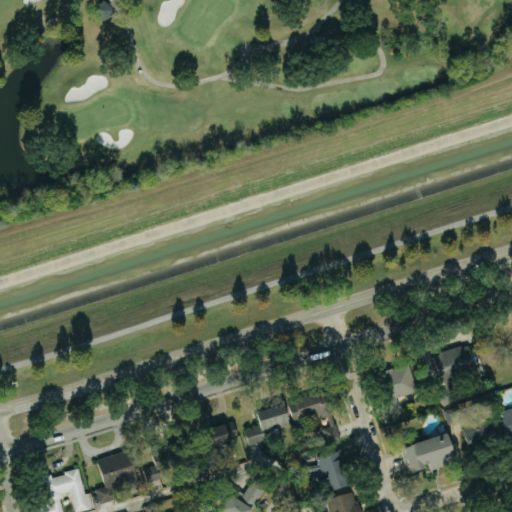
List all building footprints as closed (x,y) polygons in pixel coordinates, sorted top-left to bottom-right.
[(102,0),(104,0),(114,8),(104,20),(93,11),(102,0)] [(432,355),(439,354),(438,352),(459,344),(460,346),(467,344),(477,376),(449,385),(457,397),(443,406),(435,392),(445,387),(444,384),(442,385),(432,355)] [(373,373),(408,362),(416,390),(395,396),(399,408),(385,412),(373,373)] [(286,401),(296,430),(307,427),(304,417),(319,412),(320,415),(345,407),(337,384),(319,391),(318,389),(293,397),(294,399),(286,401)] [(282,401),(255,409),(260,423),(244,428),(248,443),(266,438),(263,430),(289,422),(282,401)] [(443,410),(447,424),(462,420),(457,405),(443,410)] [(499,411),(511,406),(511,440),(509,441),(499,411)] [(460,428),(470,457),(505,445),(495,416),(460,428)] [(232,419),(237,435),(227,438),(228,440),(209,447),(214,462),(199,468),(193,451),(204,447),(198,428),(223,420),(223,422),(232,419)] [(321,427),(334,423),(338,435),(325,439),(321,427)] [(444,430),(398,444),(404,462),(401,462),(405,474),(424,468),(422,463),(427,461),(429,469),(454,461),(444,430)] [(141,466),(153,463),(147,445),(158,441),(163,456),(186,449),(192,468),(146,483),(141,466)] [(94,487),(99,502),(115,497),(114,494),(140,486),(127,447),(95,458),(103,484),(94,487)] [(339,448),(316,456),(318,463),(307,465),(298,457),(288,468),(300,479),(307,470),(320,468),(326,489),(351,481),(339,448)] [(35,511),(62,511),(59,498),(61,494),(60,493),(68,491),(73,511),(94,506),(90,490),(84,492),(77,465),(62,469),(63,472),(51,475),(50,472),(27,478),(35,511)] [(267,484),(249,511),(221,511),(215,508),(228,489),(230,490),(233,484),(242,490),(252,475),(267,484)] [(330,511),(326,498),(351,490),(354,499),(356,499),(360,511),(330,511)]
